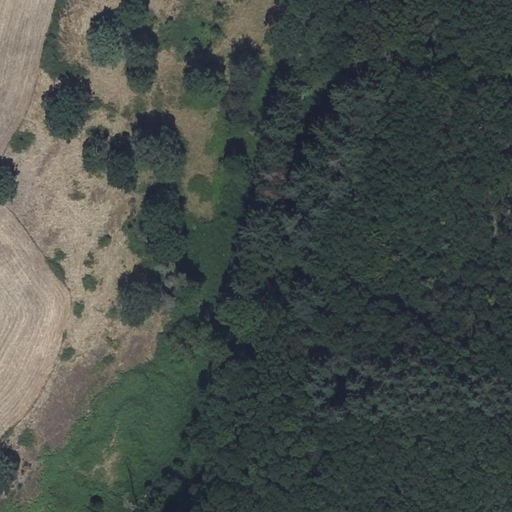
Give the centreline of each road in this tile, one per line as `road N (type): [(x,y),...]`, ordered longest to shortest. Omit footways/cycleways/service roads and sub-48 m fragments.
road 1 (track): [(421,0),(365,197),(354,305),(336,374),(339,444),(360,511)]
road 2 (track): [(399,511),(416,468),(461,408),(490,330),(511,299)]
